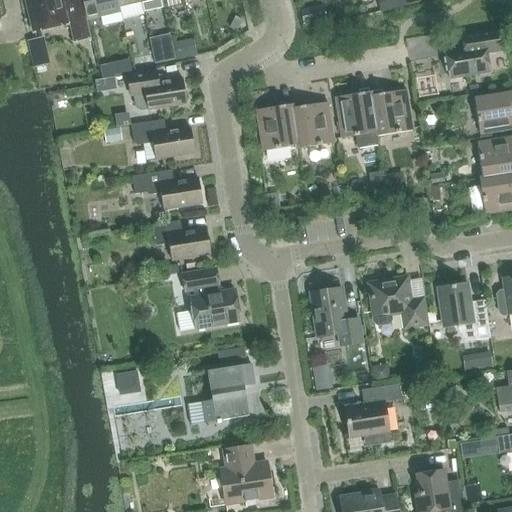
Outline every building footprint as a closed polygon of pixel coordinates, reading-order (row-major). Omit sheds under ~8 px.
[(25,0),(33,31),(71,22),(75,40),(88,37),(79,0),(25,0)] [(81,0),(87,21),(120,13),(117,0),(81,0)] [(117,0),(120,13),(122,18),(143,12),(139,0),(117,0)] [(139,0),(143,12),(164,7),(162,0),(139,0)] [(388,0),(377,0),(381,12),(391,9),(388,0)] [(200,45),(196,26),(154,34),(158,54),(200,45)] [(504,52),(501,31),(472,35),(474,48),(444,52),(449,80),(488,74),(485,55),(504,52)] [(106,65),(137,62),(135,50),(104,53),(106,65)] [(133,96),(135,96),(137,107),(142,110),(147,109),(148,113),(186,106),(181,79),(167,82),(165,78),(161,76),(157,76),(155,76),(154,72),(125,77),(128,94),(133,96)] [(412,132),(406,91),(372,97),(371,97),(377,134),(376,134),(377,138),(412,132)] [(378,145),(377,138),(376,134),(377,134),(371,97),(372,97),(371,93),(335,99),(342,140),(357,137),(358,148),(378,145)] [(479,135),(511,130),(511,94),(474,100),(479,135)] [(328,104),(292,110),(297,146),(296,146),(297,150),(334,144),(328,104)] [(297,146),(292,110),(291,106),(256,111),(263,151),(296,146),(297,146)] [(133,142),(138,144),(152,142),(155,160),(193,154),(189,128),(165,133),(163,120),(130,126),(133,142)] [(511,139),(476,145),(482,179),(482,180),(511,174),(511,139)] [(171,171),(142,176),(134,177),(136,194),(145,193),(150,196),(161,194),(164,211),(202,206),(197,180),(174,184),(171,171)] [(511,174),(482,180),(482,179),(478,179),(484,216),(511,210),(511,174)] [(265,197),(268,211),(280,209),(278,195),(265,197)] [(153,243),(158,246),(169,244),(173,262),(211,255),(206,229),(182,234),(179,222),(151,227),(153,243)] [(217,272),(183,278),(186,292),(193,291),(195,299),(191,300),(197,331),(240,324),(235,294),(218,297),(216,287),(220,287),(217,272)] [(511,277),(501,279),(503,292),(498,293),(496,296),(498,314),(501,316),(506,315),(507,317),(511,315),(511,277)] [(369,285),(374,319),(375,323),(378,327),(391,325),(394,320),(393,316),(400,315),(403,331),(427,327),(423,300),(409,302),(406,280),(369,285)] [(473,342),(489,339),(483,302),(469,304),(466,285),(437,290),(442,328),(457,326),(458,331),(462,336),(464,339),(467,341),(473,342)] [(340,290),(319,293),(311,294),(318,338),(338,335),(340,347),(361,343),(357,319),(345,321),(340,290)] [(244,347),(229,350),(231,360),(246,358),(244,347)] [(122,386),(143,385),(142,362),(121,362),(122,386)] [(208,374),(212,401),(189,405),(192,426),(248,418),(243,389),(254,387),(252,367),(208,374)] [(511,371),(507,372),(510,386),(498,388),(502,413),(511,411),(511,371)] [(401,401),(399,385),(369,390),(371,404),(344,408),(349,438),(390,432),(385,403),(401,401)] [(184,395),(120,405),(124,436),(189,427),(184,395)] [(511,435),(497,438),(498,440),(484,442),(486,452),(499,450),(500,455),(511,453),(511,435)] [(251,449),(224,453),(227,471),(221,471),(226,506),(271,500),(266,465),(253,467),(251,449)] [(448,511),(463,511),(461,493),(446,495),(442,471),(417,475),(420,496),(416,496),(418,511),(443,511),(448,511)] [(396,511),(395,497),(379,499),(378,493),(372,494),(373,494),(340,499),(341,511),(396,511)]
